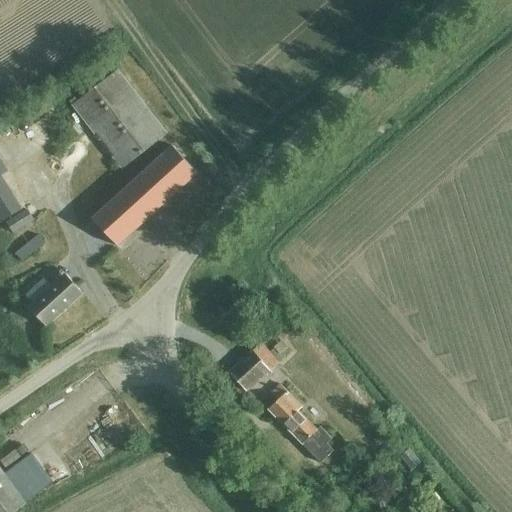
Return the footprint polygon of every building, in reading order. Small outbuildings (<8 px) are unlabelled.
[(120,171),(165,136),(116,74),(72,109),(120,171)] [(30,157),(23,138),(31,135),(26,120),(11,125),(10,122),(0,125),(0,162),(1,167),(30,157)] [(173,146),(93,219),(118,247),(198,174),(173,146)] [(0,179),(0,175),(4,173),(0,166),(0,222),(20,210),(0,179)] [(10,235),(31,222),(24,211),(4,224),(10,235)] [(20,263),(43,244),(37,237),(14,256),(20,263)] [(45,279),(26,295),(34,304),(29,308),(45,326),(82,293),(64,273),(61,275),(64,278),(53,288),(45,279)] [(246,395),(280,367),(262,347),(229,375),(246,395)] [(280,389),(270,398),(277,405),(269,413),(322,466),(332,456),(325,449),(331,443),(319,431),(315,434),(297,416),(302,412),(280,389)] [(410,449),(400,456),(411,471),(421,464),(410,449)] [(24,496),(40,486),(27,464),(10,474),(24,496)] [(0,511),(20,511),(26,508),(0,473),(0,511)]
